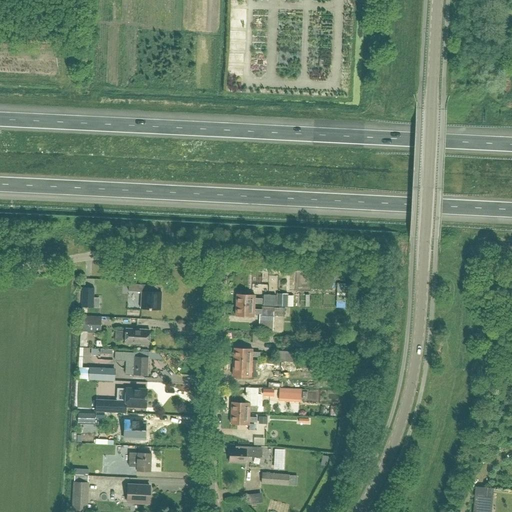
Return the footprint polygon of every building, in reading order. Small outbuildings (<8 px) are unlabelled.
[(280,294),(281,273),(271,272),(270,294),(280,294)] [(140,309),(160,310),(161,292),(157,292),(151,292),(152,285),(129,284),(128,291),(141,292),(140,309)] [(262,303),(262,298),(255,298),(255,295),(236,294),(236,305),(254,306),(254,303),(262,303)] [(275,306),(275,295),(263,294),(263,305),(275,306)] [(254,309),(254,306),(236,305),(235,316),(254,317),(254,314),(262,314),(262,309),(254,309)] [(259,323),(273,324),(274,307),(261,307),(261,309),(262,309),(262,315),(259,314),(259,323)] [(81,316),(80,328),(100,329),(101,317),(81,316)] [(148,345),(149,330),(125,329),(124,344),(148,345)] [(233,359),(252,360),(252,357),(259,357),(260,352),(252,352),(252,349),(234,348),(233,359)] [(295,348),(294,363),(302,363),(303,348),(295,348)] [(142,378),(142,375),(147,375),(148,358),(148,352),(134,351),(134,357),(132,357),(132,353),(120,352),(115,352),(115,361),(119,361),(126,361),(125,375),(133,375),(133,377),(142,378)] [(294,361),(295,351),(277,351),(276,361),(294,361)] [(252,360),(233,359),(233,370),(251,371),(251,368),(259,368),(259,363),(252,363),(252,360)] [(79,367),(79,377),(88,378),(88,367),(79,367)] [(89,369),(89,380),(114,381),(114,370),(89,369)] [(281,379),(268,378),(267,386),(280,387),(281,379)] [(257,395),(258,388),(245,387),(245,395),(257,395)] [(96,400),(95,412),(125,413),(125,407),(146,408),(147,389),(126,388),(125,401),(96,400)] [(231,413),(249,414),(249,411),(261,411),(262,406),(257,406),(257,402),(253,402),(253,406),(250,406),(250,403),(231,402),(231,413)] [(338,406),(330,405),(329,416),(337,417),(338,406)] [(249,414),(231,413),(230,424),(249,425),(249,422),(256,422),(257,417),(249,417),(249,414)] [(144,439),(145,421),(142,421),(142,416),(134,416),(134,421),(125,420),(124,438),(144,439)] [(246,449),(229,448),(228,461),(246,462),(246,449)] [(137,461),(137,471),(150,471),(151,454),(137,453),(137,454),(129,453),(129,461),(137,461)] [(109,475),(122,475),(122,467),(109,467),(109,475)] [(289,474),(262,472),(261,482),(288,484),(289,474)] [(72,510),(86,511),(88,476),(74,475),(72,510)] [(150,485),(136,485),(127,484),(126,503),(149,504),(150,485)]
